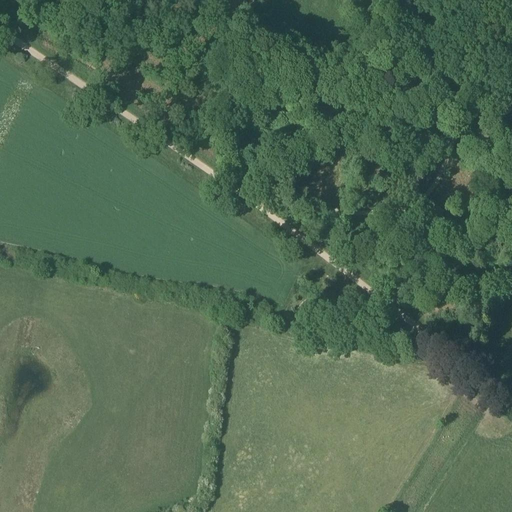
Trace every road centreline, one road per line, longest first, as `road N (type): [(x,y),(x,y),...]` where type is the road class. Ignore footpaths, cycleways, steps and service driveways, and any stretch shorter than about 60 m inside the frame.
road 1 (track): [(511,401),(204,166)]
road 2 (track): [(204,166),(0,32)]
